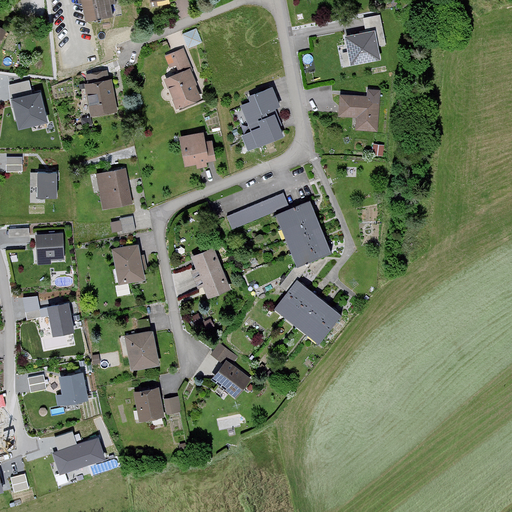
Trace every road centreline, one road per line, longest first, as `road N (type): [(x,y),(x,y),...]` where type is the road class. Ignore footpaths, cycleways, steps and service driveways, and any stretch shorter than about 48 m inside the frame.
road 1 (residential): [(277,0),(305,143),(285,161),(157,216),(186,351),(178,380)]
road 2 (residential): [(22,451),(0,273)]
road 3 (residential): [(245,0),(132,45)]
